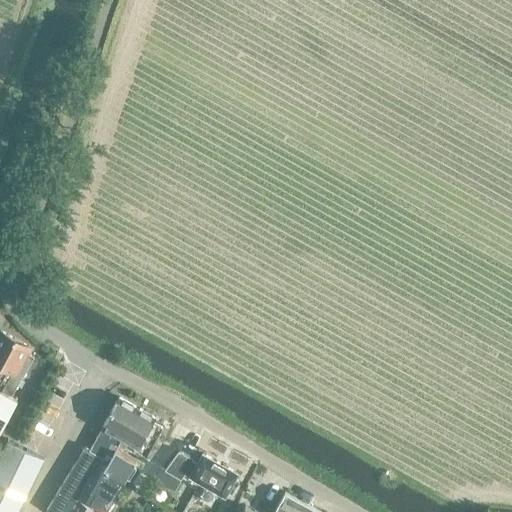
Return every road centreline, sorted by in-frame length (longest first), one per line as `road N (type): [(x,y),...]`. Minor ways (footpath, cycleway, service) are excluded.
road 1 (unclassified): [(355,511),(48,333),(20,309),(5,280)]
road 2 (unclassified): [(5,280),(37,220),(112,0)]
